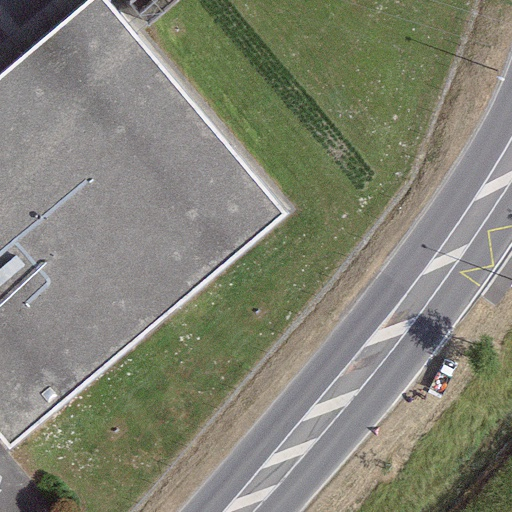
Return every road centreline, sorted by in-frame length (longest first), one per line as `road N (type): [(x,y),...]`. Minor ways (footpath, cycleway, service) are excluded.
road 1 (primary): [(438,263),(239,511)]
road 2 (primary): [(511,100),(438,263)]
